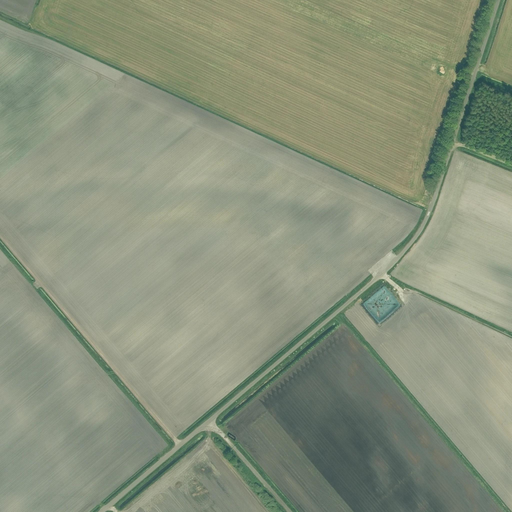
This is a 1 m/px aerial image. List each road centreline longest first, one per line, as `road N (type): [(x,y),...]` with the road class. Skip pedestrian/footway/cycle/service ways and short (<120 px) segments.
road 1 (unclassified): [(100,511),(404,251),(429,211),(498,0)]
road 2 (track): [(0,236),(178,445)]
